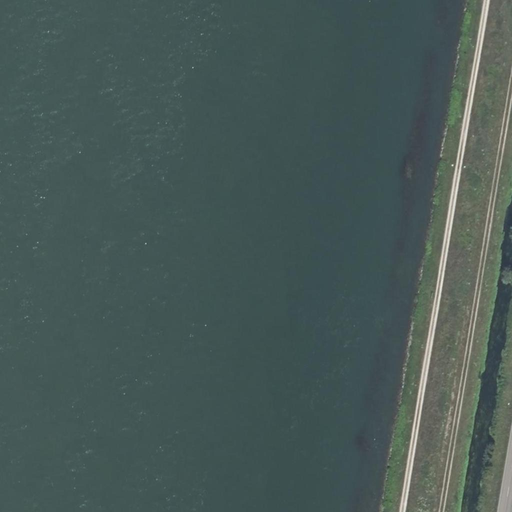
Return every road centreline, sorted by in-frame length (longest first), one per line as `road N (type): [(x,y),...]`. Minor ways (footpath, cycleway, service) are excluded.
road 1 (track): [(473,0),(394,511)]
road 2 (track): [(511,112),(439,511)]
